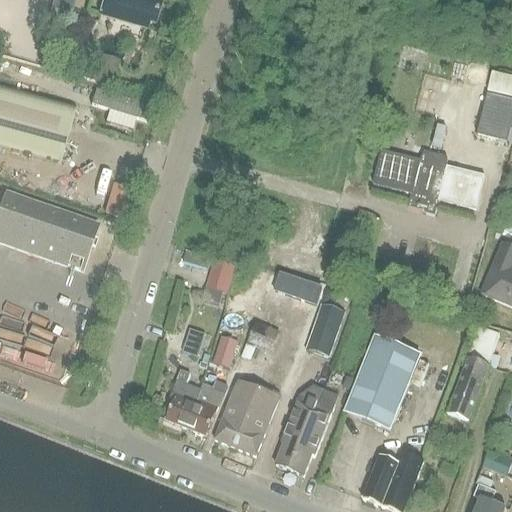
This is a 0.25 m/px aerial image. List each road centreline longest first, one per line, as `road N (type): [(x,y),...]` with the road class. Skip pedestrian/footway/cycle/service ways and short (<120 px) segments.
road 1 (unclassified): [(102,433),(215,0)]
road 2 (unclassified): [(295,511),(102,433)]
